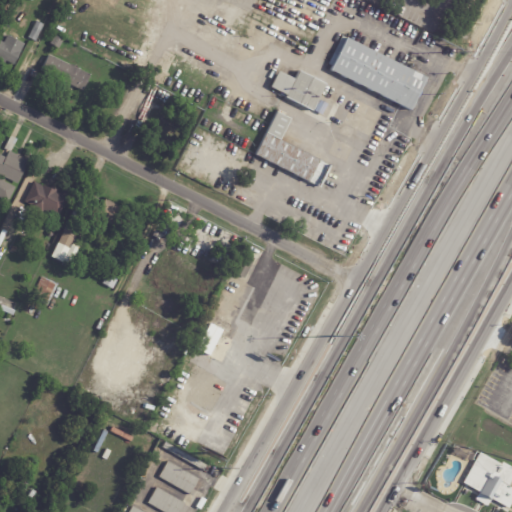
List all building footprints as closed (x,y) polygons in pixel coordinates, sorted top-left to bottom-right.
[(12,0),(19,3),(10,20),(4,17),(12,0)] [(41,12),(44,7),(49,10),(47,15),(41,12)] [(41,28),(35,42),(27,38),(35,21),(43,24),(41,28)] [(0,57),(0,41),(4,34),(23,44),(12,64),(0,57)] [(345,36),(424,76),(408,109),(328,69),(345,36)] [(75,86),(40,70),(48,55),(89,75),(81,90),(75,86)] [(298,71),(325,84),(319,95),(336,103),(328,120),(284,98),(298,71)] [(151,101),(161,107),(159,110),(171,117),(167,124),(176,128),(167,146),(146,135),(154,119),(143,113),(149,100),(151,101)] [(255,155),(276,112),(280,114),(283,109),(292,114),(279,140),(331,167),(321,188),(255,155)] [(16,138),(20,140),(13,152),(32,162),(20,185),(0,173),(0,161),(3,156),(8,159),(12,152),(7,149),(13,137),(16,138)] [(14,187),(0,180),(0,198),(7,202),(14,187)] [(37,184),(43,187),(43,186),(52,190),(53,188),(58,191),(57,192),(61,194),(64,190),(70,193),(58,218),(44,211),(42,215),(29,209),(31,207),(25,204),(35,183),(37,184)] [(90,219),(91,218),(89,216),(92,211),(94,212),(96,208),(102,210),(107,201),(117,205),(117,207),(127,212),(119,229),(108,223),(104,230),(89,223),(90,219)] [(71,221),(82,227),(69,251),(58,246),(65,234),(64,233),(70,220),(71,221)] [(173,249),(194,259),(194,260),(208,268),(199,286),(190,281),(188,284),(164,272),(166,268),(160,266),(169,247),(173,249)] [(46,279),(60,286),(51,305),(36,298),(46,279)] [(144,291),(150,294),(146,301),(141,298),(144,291)] [(158,293),(179,303),(171,319),(151,309),(152,307),(147,305),(153,293),(158,295),(158,293)] [(164,325),(159,335),(151,331),(156,320),(164,324),(164,325)] [(226,339),(234,343),(224,363),(209,356),(218,336),(226,339)] [(169,444),(212,468),(209,474),(166,450),(169,444)] [(476,455),(477,452),(498,464),(499,462),(511,469),(511,474),(505,486),(511,490),(511,497),(506,508),(489,498),(486,503),(475,496),(477,493),(460,482),(470,465),(451,454),(455,447),(462,451),(463,449),(476,455)] [(168,462),(199,480),(190,496),(159,478),(168,462)] [(157,488),(185,505),(180,511),(162,511),(148,504),(157,488)]
